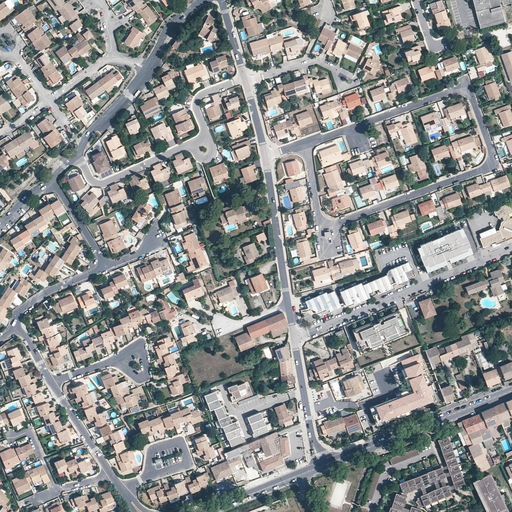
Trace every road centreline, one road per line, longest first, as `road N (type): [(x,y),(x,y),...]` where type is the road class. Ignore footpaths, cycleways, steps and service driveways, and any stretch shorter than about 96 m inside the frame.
road 1 (residential): [(336,223),(479,170),(490,146),(466,89),(306,142)]
road 2 (residential): [(294,337),(511,248)]
road 3 (primary): [(322,466),(511,391)]
road 4 (residential): [(288,305),(265,156)]
road 5 (residential): [(75,153),(90,178),(106,182),(185,146)]
road 6 (residential): [(322,466),(294,337)]
